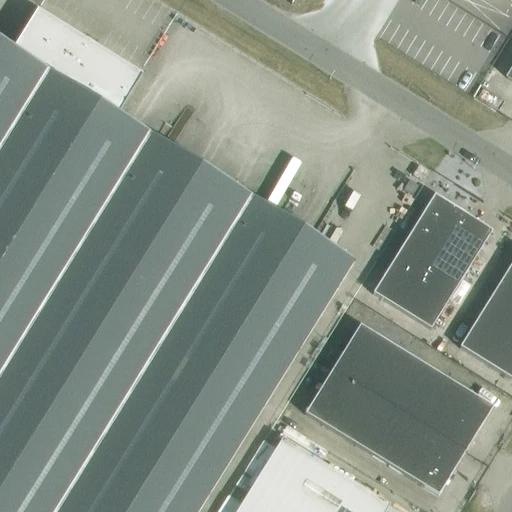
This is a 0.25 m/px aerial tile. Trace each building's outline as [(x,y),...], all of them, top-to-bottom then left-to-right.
[(36,12),(12,51),(117,116),(141,77),(36,12)] [(0,511),(198,511),(248,433),(354,262),(117,116),(12,51),(0,42),(0,511)] [(418,167),(412,177),(421,182),(427,173),(418,167)] [(409,182),(403,191),(412,197),(418,188),(409,182)] [(491,233),(433,197),(372,296),(430,331),(491,233)] [(511,382),(511,263),(459,350),(511,382)] [(332,372),(464,454),(466,455),(467,454),(465,453),(492,409),(359,328),(332,372)] [(437,498),(464,454),(332,372),(304,416),(437,498)] [(386,511),(389,508),(281,441),(236,511),(386,511)]
